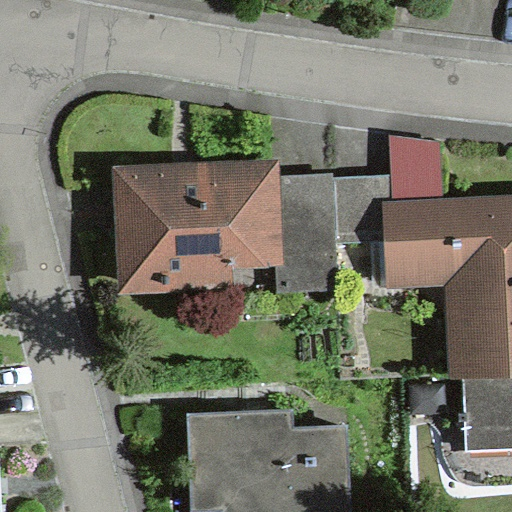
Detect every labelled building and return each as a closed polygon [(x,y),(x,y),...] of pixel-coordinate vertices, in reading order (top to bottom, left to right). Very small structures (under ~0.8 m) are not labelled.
[(441,150),(390,144),(391,178),(393,206),(443,204),(441,150)] [(124,172),(128,281),(199,279),(199,259),(277,256),(274,185),(273,171),(173,175),(173,170),(124,172)] [(333,180),(333,182),(335,239),(390,237),(389,206),(393,206),(391,178),(333,180)] [(274,185),(277,256),(336,254),(335,239),(333,182),(274,185)] [(466,374),(511,372),(511,201),(443,204),(393,206),(389,206),(390,237),(391,267),(461,264),(466,374)] [(467,420),(467,428),(511,426),(511,372),(466,374),(466,411),(459,411),(460,420),(467,420)] [(292,411),(251,412),(254,479),(225,480),(225,511),(349,511),(346,426),(292,428),(292,411)] [(254,479),(251,412),(193,414),(195,481),(225,480),(254,479)]
